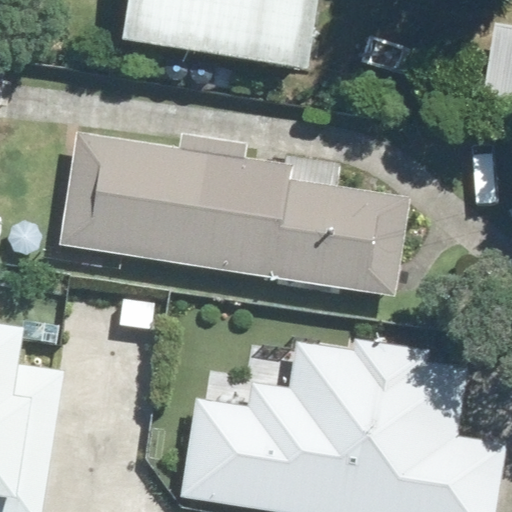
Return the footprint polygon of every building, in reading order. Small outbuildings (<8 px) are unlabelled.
[(140,0),(137,28),(317,55),(325,0),(140,0)] [(0,123),(4,124),(12,61),(0,59),(0,123)] [(250,151),(253,138),(188,129),(186,142),(82,127),(65,239),(399,288),(414,191),(343,179),(345,156),(293,149),(292,158),(250,151)] [(0,511),(48,511),(62,374),(23,370),(26,336),(0,333),(0,313),(1,307),(0,306),(0,511)] [(196,397),(181,499),(265,511),(494,511),(503,462),(455,455),(465,386),(445,383),(449,355),(350,339),(348,351),(297,343),(290,388),(224,378),(220,401),(196,397)]
